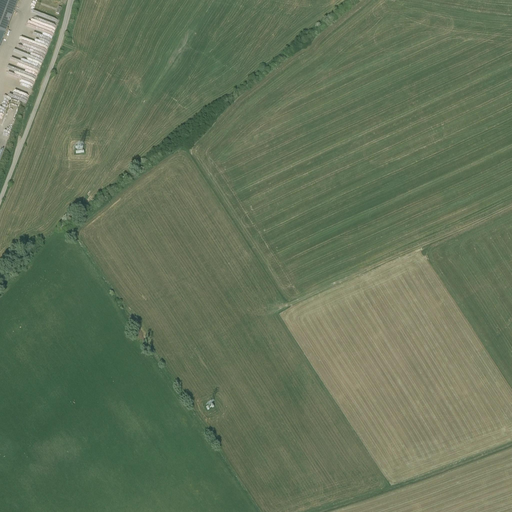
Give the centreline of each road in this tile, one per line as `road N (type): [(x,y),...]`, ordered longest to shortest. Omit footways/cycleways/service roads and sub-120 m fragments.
road 1 (track): [(511,203),(272,314)]
road 2 (unclassified): [(0,198),(69,0)]
